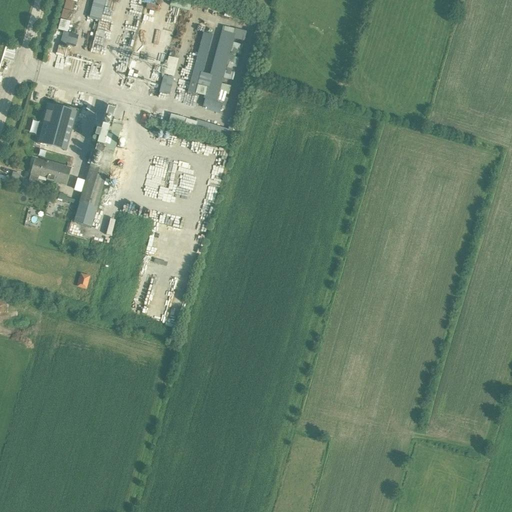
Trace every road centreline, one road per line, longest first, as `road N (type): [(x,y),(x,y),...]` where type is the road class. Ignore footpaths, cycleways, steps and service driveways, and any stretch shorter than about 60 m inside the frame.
road 1 (unknown): [(138,141),(132,191),(181,211),(199,198),(204,173),(178,151)]
road 2 (unclassified): [(0,126),(36,0)]
